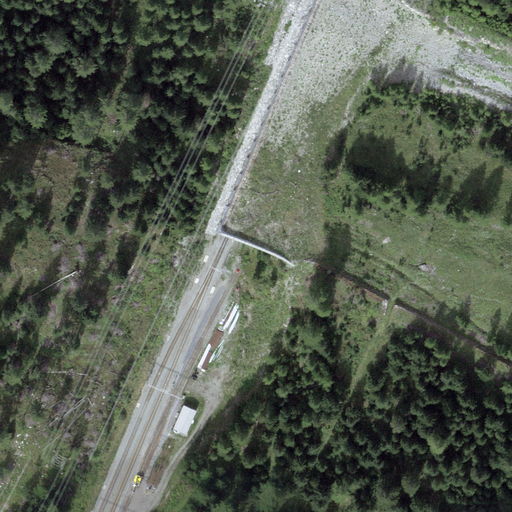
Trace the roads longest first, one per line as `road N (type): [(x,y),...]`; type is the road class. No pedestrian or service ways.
road 1 (track): [(417,0),(312,132),(302,252),(269,345)]
road 2 (track): [(258,235),(287,165),(312,132),(333,59),(333,5)]
road 3 (track): [(147,511),(210,409)]
